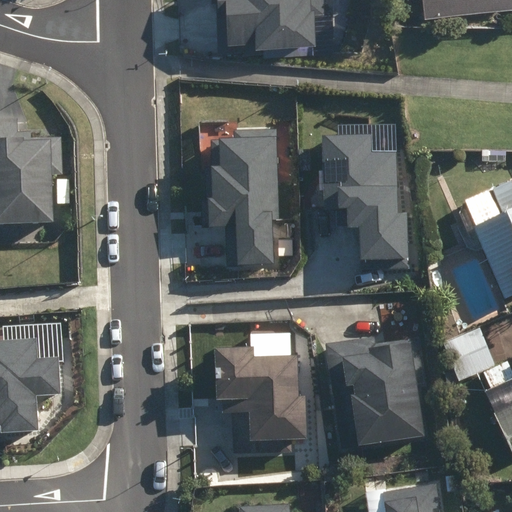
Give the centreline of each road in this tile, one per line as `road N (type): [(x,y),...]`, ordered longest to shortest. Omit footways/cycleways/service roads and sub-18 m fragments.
road 1 (residential): [(126,43),(138,498)]
road 2 (residential): [(138,498),(0,505)]
road 3 (residential): [(0,24),(55,42),(126,43)]
